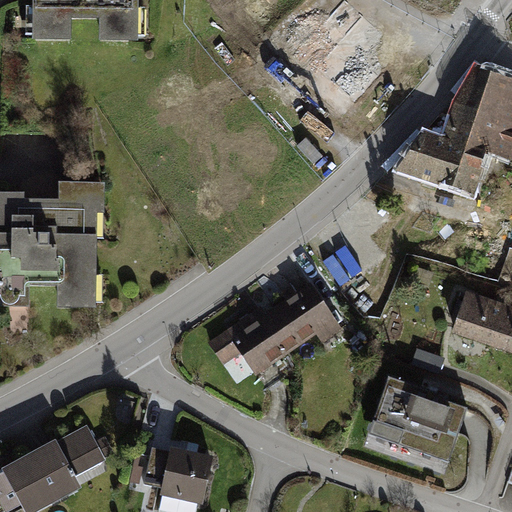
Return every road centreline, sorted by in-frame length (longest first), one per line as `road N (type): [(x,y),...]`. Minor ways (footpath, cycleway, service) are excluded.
road 1 (residential): [(127,343),(323,203),(471,41)]
road 2 (residential): [(456,511),(275,443)]
road 3 (residential): [(275,443),(170,388),(127,343)]
road 4 (residential): [(0,416),(127,343)]
